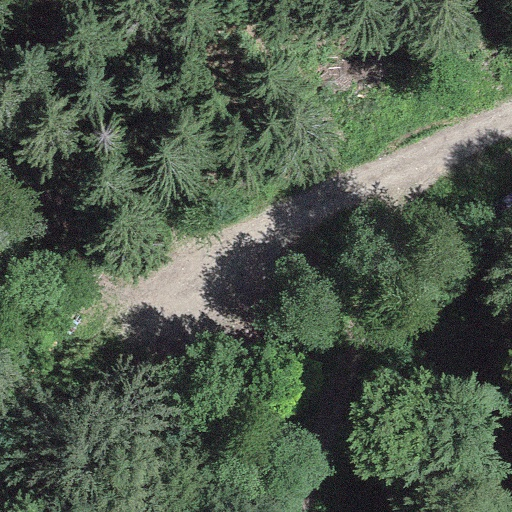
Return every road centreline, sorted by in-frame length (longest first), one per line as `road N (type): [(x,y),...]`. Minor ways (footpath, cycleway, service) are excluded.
road 1 (track): [(511,126),(472,146),(418,203),(309,511)]
road 2 (track): [(472,146),(255,233),(171,285),(103,363)]
